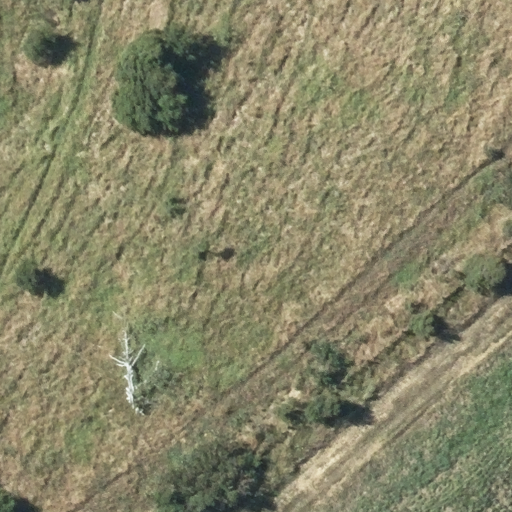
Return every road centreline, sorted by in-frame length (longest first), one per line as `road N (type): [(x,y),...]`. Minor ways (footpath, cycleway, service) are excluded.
road 1 (track): [(511,154),(96,511)]
road 2 (track): [(511,293),(269,511)]
